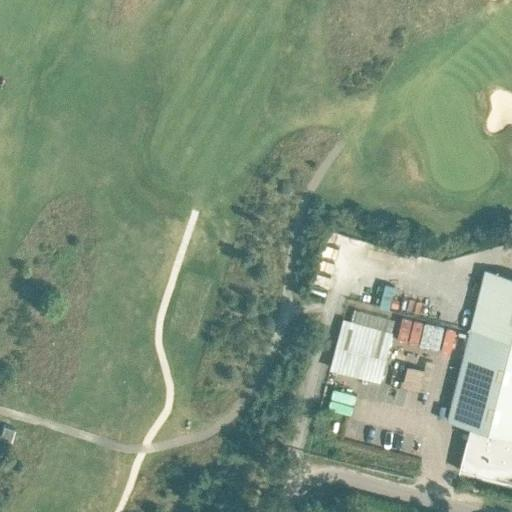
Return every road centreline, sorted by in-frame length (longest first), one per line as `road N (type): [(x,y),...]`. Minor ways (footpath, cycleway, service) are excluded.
road 1 (track): [(341,142),(300,214),(282,322),(261,378),(228,418),(184,440),(136,449),(0,410)]
road 2 (track): [(511,247),(443,269),(356,273),(340,288),(290,471),(294,491)]
road 3 (unclassified): [(285,511),(298,485),(324,473),(472,511)]
